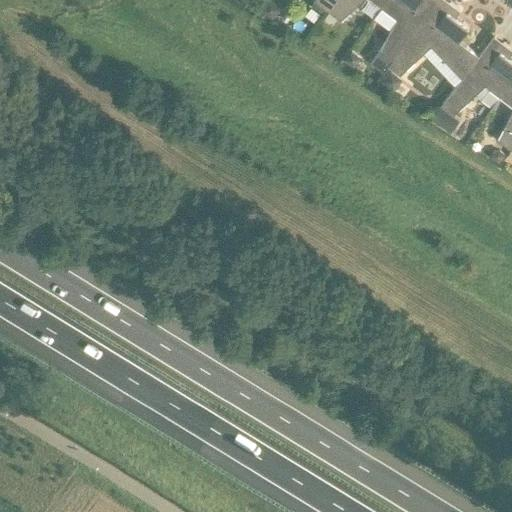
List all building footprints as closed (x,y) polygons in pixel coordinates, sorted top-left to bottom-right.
[(261,11),(272,20),(281,8),(270,0),(261,11)] [(315,0),(315,1),(328,10),(336,0),(315,0)] [(372,0),(382,7),(387,0),(336,0),(328,10),(341,20),(362,0),(372,0)] [(387,0),(382,7),(396,18),(380,50),(371,62),(384,72),(389,66),(438,0),(387,0)] [(462,78),(479,56),(459,41),(470,27),(455,16),(459,9),(447,0),(438,0),(389,66),(401,75),(432,46),(462,78)] [(479,56),(462,78),(441,106),(454,115),(477,93),(481,100),(491,107),(490,109),(491,110),(501,97),(500,96),(511,80),(511,58),(508,56),(511,49),(494,36),(479,56)] [(346,60),(354,66),(358,61),(358,57),(352,52),(346,60)] [(391,73),(383,84),(394,92),(402,81),(391,73)] [(511,80),(500,96),(501,97),(511,105),(511,113),(499,139),(511,149),(511,148),(511,80)] [(440,107),(432,120),(451,134),(460,120),(440,107)] [(495,152),(490,158),(498,164),(504,156),(499,152),(495,152)]
